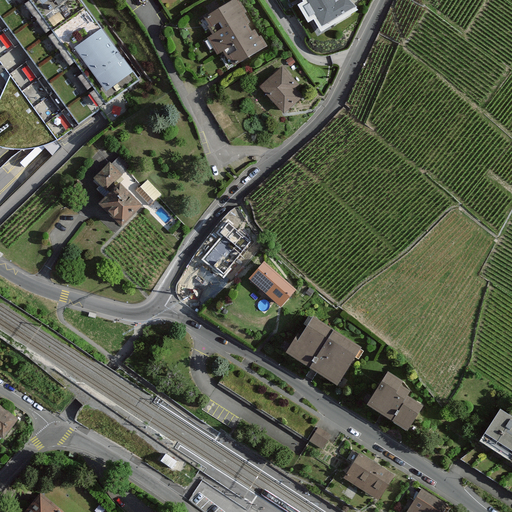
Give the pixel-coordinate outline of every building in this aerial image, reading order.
[(0,0),(0,146),(9,149),(21,150),(29,148),(39,147),(46,144),(58,139),(92,114),(146,78),(89,0),(0,0)] [(297,0),(314,27),(349,8),(343,0),(297,0)] [(238,1),(208,20),(217,36),(212,39),(219,52),(226,48),(236,65),(267,46),(263,40),(260,42),(255,32),(252,34),(246,24),(250,21),(238,1)] [(298,86),(283,71),(264,89),(287,113),(301,98),(294,90),(298,86)] [(128,168),(120,160),(113,167),(111,165),(97,179),(108,189),(128,168)] [(149,206),(162,194),(149,179),(136,191),(149,206)] [(141,207),(120,186),(102,204),(123,225),(141,207)] [(252,243),(229,224),(221,234),(225,237),(207,258),(226,274),(252,243)] [(294,291),(266,265),(252,280),(281,306),(294,291)] [(359,347),(315,320),(304,337),(300,335),(289,353),(338,383),(359,347)] [(402,382),(389,374),(370,404),(409,429),(422,407),(406,397),(409,391),(400,385),(402,382)] [(18,419),(0,406),(0,434),(5,438),(18,419)] [(511,418),(502,412),(483,442),(511,460),(511,418)] [(330,437),(320,431),(312,442),(323,449),(330,437)] [(394,478),(361,457),(347,479),(380,500),(394,478)] [(441,511),(446,504),(422,489),(410,509),(415,511),(441,511)] [(54,511),(40,500),(29,511),(54,511)]
